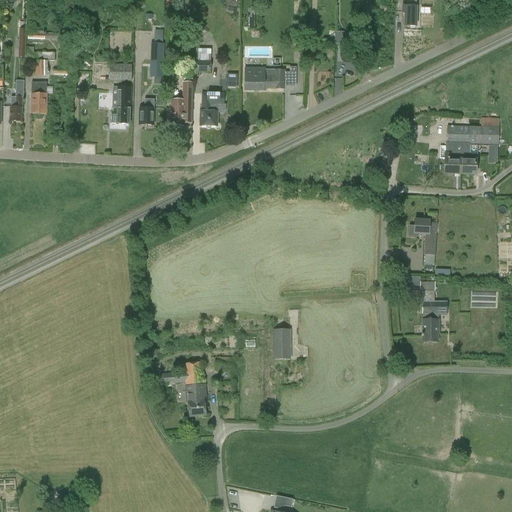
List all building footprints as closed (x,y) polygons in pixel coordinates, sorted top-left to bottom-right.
[(410,0),(410,6),(403,6),(402,13),(405,13),(404,26),(416,26),(416,0),(410,0)] [(190,32),(194,22),(185,18),(181,28),(190,32)] [(155,31),(155,42),(163,43),(163,31),(155,31)] [(334,45),(343,45),(343,32),(335,32),(334,45)] [(151,45),(150,78),(163,78),(164,45),(151,45)] [(35,62),(34,76),(48,76),(48,62),(55,62),(55,53),(34,53),(34,48),(27,47),(27,62),(35,62)] [(212,60),(212,49),(199,49),(199,60),(212,60)] [(195,61),(195,73),(211,73),(211,62),(195,61)] [(131,82),(131,65),(109,65),(109,82),(131,82)] [(264,70),(264,76),(245,76),(244,91),(264,91),(264,89),(285,90),(285,70),(264,70)] [(238,86),(238,74),(228,74),(229,87),(238,86)] [(32,82),(31,94),(31,114),(46,114),(47,83),(32,82)] [(182,82),(182,100),(171,100),(171,126),(184,126),(184,124),(192,124),(193,83),(182,82)] [(15,97),(14,107),(10,107),(10,121),(21,122),(22,98),(23,98),(24,88),(16,87),(15,97)] [(201,93),(201,111),(200,111),(200,126),(217,127),(217,113),(226,113),(226,105),(224,105),(224,94),(201,93)] [(120,96),(120,108),(117,108),(117,124),(130,125),(131,96),(120,96)] [(145,99),(144,109),(139,108),(139,125),(154,125),(154,100),(145,99)] [(447,126),(446,143),(459,144),(470,144),(498,145),(499,119),(487,118),(481,118),(481,127),(447,126)] [(444,174),(458,174),(459,144),(446,143),(445,143),(444,174)] [(476,160),(466,159),(466,155),(469,155),(470,144),(459,144),(458,174),(476,175),(476,160)] [(414,233),(425,234),(423,255),(425,255),(424,265),(434,265),(436,232),(429,231),(429,221),(414,220),(414,233)] [(422,302),(423,320),(422,320),(422,342),(438,342),(438,334),(439,334),(439,320),(438,320),(438,316),(447,316),(447,302),(434,302),(434,291),(435,291),(435,282),(420,282),(420,291),(420,302),(422,302)] [(273,331),(274,359),(290,359),(289,331),(273,331)] [(216,371),(233,371),(234,358),(217,357),(216,371)] [(206,415),(205,406),(208,406),(203,362),(183,364),(184,372),(159,375),(160,385),(185,383),(185,386),(184,386),(186,402),(188,402),(190,417),(206,415)]
